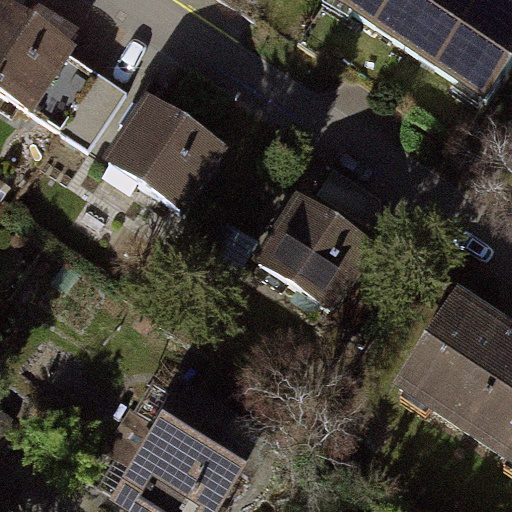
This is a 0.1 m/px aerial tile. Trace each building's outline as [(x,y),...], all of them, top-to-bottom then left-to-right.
[(349,0),(342,12),(509,123),(511,118),(511,16),(487,0),(349,0)] [(20,17),(0,47),(0,98),(48,130),(91,62),(20,17)] [(169,106),(125,174),(197,219),(240,152),(169,106)] [(325,206),(282,273),(353,319),(397,251),(325,206)] [(511,340),(474,314),(415,398),(511,465),(511,340)] [(209,400),(140,511),(252,511),(290,450),(209,400)]
